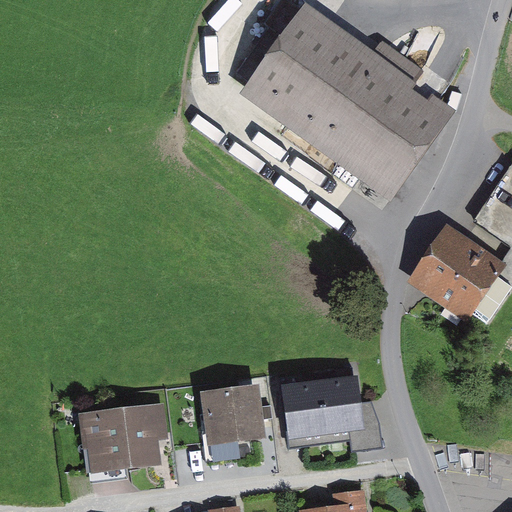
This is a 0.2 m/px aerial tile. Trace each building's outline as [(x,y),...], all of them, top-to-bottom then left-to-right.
[(445,109),(306,12),(250,92),(390,188),(445,109)] [(466,312),(496,268),(446,234),(416,278),(466,312)] [(326,429),(361,425),(355,378),(320,382),(326,429)] [(291,433),(326,429),(320,382),(285,386),(291,433)] [(256,386),(205,393),(211,441),(263,433),(256,386)] [(161,405),(87,415),(94,467),(156,459),(153,435),(164,433),(161,405)] [(338,507),(304,511),(363,511),(361,492),(336,495),(338,507)]
